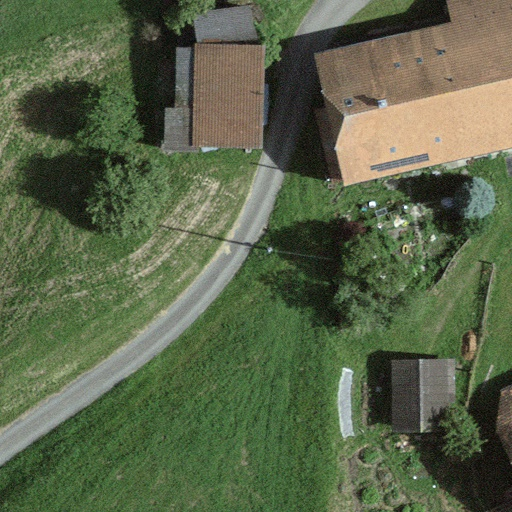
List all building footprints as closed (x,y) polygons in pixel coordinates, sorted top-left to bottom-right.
[(511,123),(511,0),(467,0),(454,3),(462,38),(338,66),(345,100),(318,107),(333,174),(360,168),(358,157),(511,123)] [(196,3),(195,36),(257,36),(257,4),(196,3)] [(199,47),(199,140),(255,140),(255,47),(199,47)] [(403,423),(443,423),(442,355),(402,355),(403,423)] [(511,385),(502,390),(501,409),(511,433),(511,385)]
